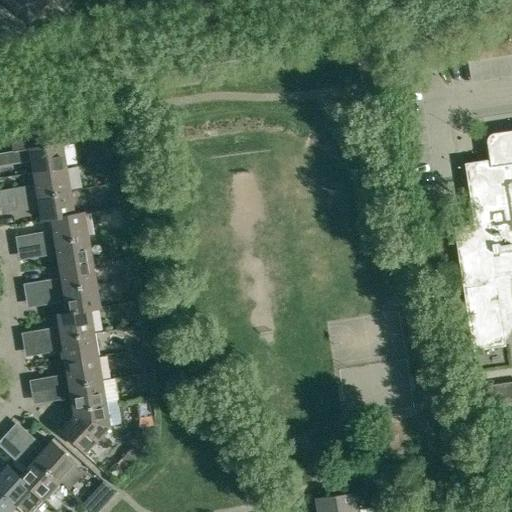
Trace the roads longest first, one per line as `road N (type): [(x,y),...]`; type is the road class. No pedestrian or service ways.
road 1 (unclassified): [(69,88),(135,85),(384,44),(493,0)]
road 2 (unclassified): [(403,0),(217,32),(69,88)]
